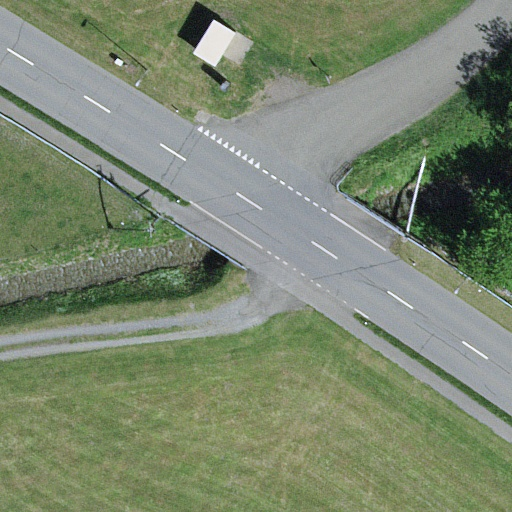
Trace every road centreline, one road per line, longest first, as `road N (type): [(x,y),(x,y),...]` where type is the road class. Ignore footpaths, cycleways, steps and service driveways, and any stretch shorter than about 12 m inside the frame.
road 1 (primary): [(511,377),(349,261),(0,43)]
road 2 (track): [(0,351),(196,330),(266,308),(349,261)]
